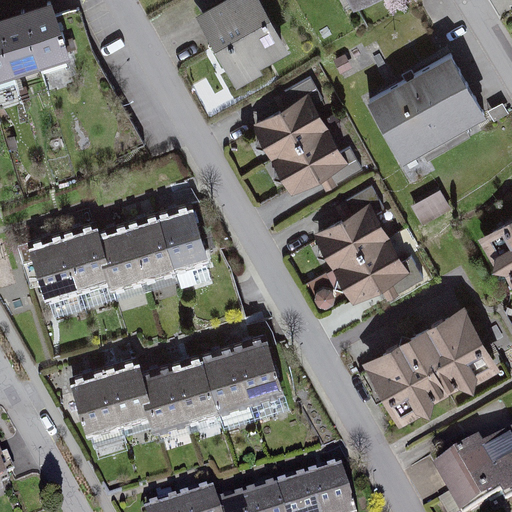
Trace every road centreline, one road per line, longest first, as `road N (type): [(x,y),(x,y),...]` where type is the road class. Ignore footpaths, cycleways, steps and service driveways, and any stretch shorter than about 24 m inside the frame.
road 1 (residential): [(120,0),(417,511)]
road 2 (residential): [(84,511),(11,380)]
